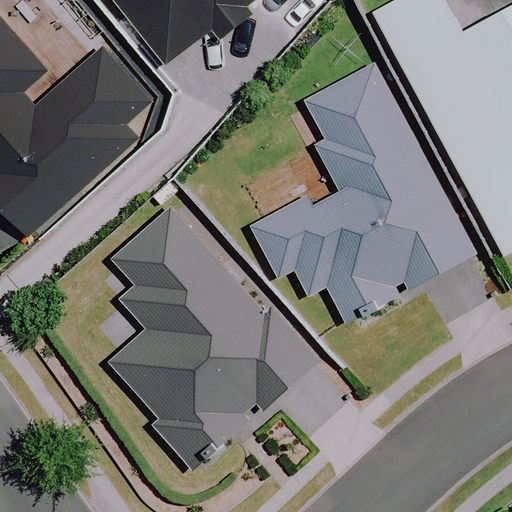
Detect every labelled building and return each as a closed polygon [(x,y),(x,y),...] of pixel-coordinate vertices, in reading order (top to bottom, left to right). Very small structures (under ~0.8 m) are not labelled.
[(120,0),(178,73),(269,0),(120,0)] [(511,9),(467,33),(449,0),(402,0),(379,13),(510,255),(511,254),(511,9)] [(50,72),(0,18),(0,204),(32,240),(138,142),(129,132),(157,107),(105,51),(39,111),(25,95),(50,72)] [(241,190),(260,227),(288,281),(302,274),(313,295),(332,285),(350,321),(479,255),(382,64),(310,101),(314,108),(292,119),(301,150),(287,166),(241,190)] [(267,316),(172,211),(114,263),(140,292),(127,304),(152,332),(116,363),(164,416),(156,424),(198,470),(317,363),(271,312),(267,316)]
